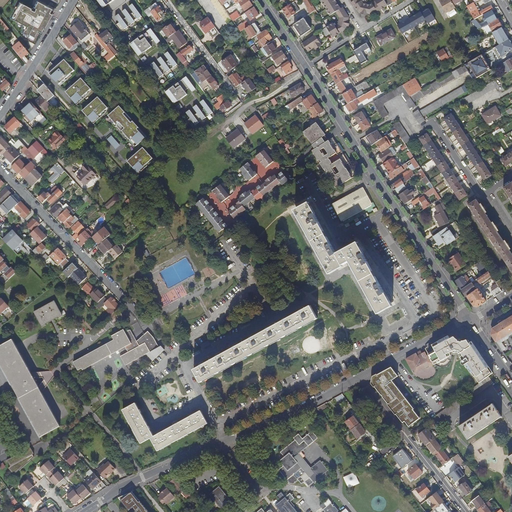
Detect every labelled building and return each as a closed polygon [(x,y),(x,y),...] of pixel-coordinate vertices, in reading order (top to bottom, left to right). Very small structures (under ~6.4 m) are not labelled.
[(96,0),(103,8),(107,5),(102,0),(106,0),(110,4),(114,0),(96,0)] [(231,20),(217,0),(210,0),(226,24),(231,20)] [(244,10),(252,5),(248,0),(241,0),(238,2),(244,10)] [(340,9),(334,0),(321,0),(331,15),(336,12),(340,18),(338,25),(335,27),(333,24),(327,28),(331,34),(333,37),(346,29),(347,26),(349,26),(350,21),(348,21),(348,17),(342,8),(340,9)] [(387,5),(384,0),(374,0),(376,1),(370,5),(362,3),(360,0),(354,0),(351,2),(353,6),(355,5),(358,11),(361,12),(367,13),(370,14),(376,10),(377,12),(387,5)] [(454,5),(450,0),(441,0),(439,1),(446,13),(455,8),(454,5)] [(34,9),(18,2),(11,19),(26,25),(22,35),(38,41),(50,13),(50,12),(52,7),(38,1),(34,9)] [(158,21),(165,16),(155,3),(144,11),(147,16),(151,13),(158,21)] [(298,11),(293,3),(289,6),(289,7),(287,8),(284,10),(286,13),(288,16),(289,18),(298,11)] [(470,4),(467,6),(474,20),(475,19),(484,14),(491,10),(493,9),(491,6),(479,12),(477,8),(474,3),(470,4)] [(121,32),(142,17),(132,4),(129,7),(133,13),(130,15),(126,9),(122,12),(126,18),(123,20),(119,15),(115,17),(119,23),(116,26),(121,32)] [(250,21),(259,15),(254,7),(245,13),(250,21)] [(398,24),(403,34),(428,22),(429,23),(436,19),(430,7),(398,24)] [(491,10),(484,14),(485,17),(484,19),(485,21),(487,20),(488,22),(485,24),(486,25),(488,24),(489,24),(497,20),(491,10)] [(233,21),(238,17),(235,13),(230,17),(233,21)] [(202,29),(205,33),(207,32),(212,38),(219,33),(218,31),(215,27),(208,18),(200,24),(202,27),(203,28),(202,29)] [(302,37),(311,30),(309,27),(310,27),(306,21),(306,22),(304,18),(294,25),(296,28),(299,34),(300,34),(302,37)] [(482,27),(485,26),(479,18),(475,20),(482,27)] [(475,20),(475,19),(474,20),(471,21),(478,28),(480,27),(481,28),(482,27),(475,20)] [(489,24),(488,24),(492,32),(502,26),(500,22),(499,23),(497,19),(497,20),(489,24)] [(240,32),(249,26),(246,22),(237,28),(240,32)] [(81,41),(88,35),(89,35),(85,30),(86,30),(84,27),(83,28),(79,23),(71,29),(79,39),(76,41),(78,43),(79,45),(82,48),(84,51),(87,48),(83,43),(81,41)] [(260,32),(254,23),(245,29),(251,39),(260,32)] [(168,38),(176,32),(170,24),(162,30),(168,38)] [(331,34),(327,28),(326,27),(322,30),(326,36),(331,34)] [(159,40),(150,28),(129,43),(137,55),(141,52),(137,46),(139,44),(144,50),(151,46),(148,42),(152,39),(155,43),(159,40)] [(502,28),(492,33),(499,44),(508,39),(502,28)] [(376,37),(381,46),(396,38),(391,29),(376,37)] [(97,34),(95,35),(109,53),(105,57),(108,61),(117,53),(109,44),(115,39),(107,30),(99,37),(97,34)] [(263,47),(268,44),(267,41),(271,38),(266,30),(256,36),(263,47)] [(180,49),(187,43),(178,31),(176,32),(168,38),(165,40),(167,43),(173,39),(180,49)] [(70,49),(78,43),(76,41),(71,35),(66,39),(64,37),(62,40),(70,49)] [(321,44),(315,35),(303,43),(308,51),(315,47),(315,48),(321,44)] [(511,45),(509,39),(495,47),(501,56),(511,49),(511,45)] [(27,51),(19,41),(12,47),(26,64),(28,60),(24,55),(27,51)] [(266,56),(276,50),(271,42),(268,44),(263,47),(262,48),(261,49),(266,56)] [(71,51),(79,45),(78,43),(70,49),(71,51)] [(186,61),(189,59),(187,56),(185,57),(185,56),(193,50),(189,45),(176,55),(187,70),(190,67),(186,61)] [(444,49),(437,53),(442,62),(449,58),(449,56),(444,49)] [(277,65),(286,59),(281,50),(271,57),(277,65)] [(150,72),(155,79),(176,63),(167,51),(163,53),(168,59),(164,62),(160,56),(156,58),(161,64),(157,67),(153,61),(149,64),(154,69),(150,72)] [(88,67),(86,67),(83,64),(85,62),(84,61),(78,54),(77,53),(75,54),(74,53),(71,55),(80,67),(89,76),(94,72),(92,70),(97,65),(94,62),(88,67)] [(237,65),(231,56),(221,62),(228,72),(237,65)] [(330,73),(332,73),(345,66),(341,58),(327,66),(329,69),(329,71),(330,73)] [(64,60),(48,74),(58,85),(74,71),(64,60)] [(286,74),(292,70),(290,66),(291,66),(288,61),(281,66),(286,74)] [(511,71),(505,61),(503,63),(505,67),(508,70),(509,72),(511,71)] [(50,62),(45,70),(47,72),(54,66),(50,62)] [(456,69),(410,96),(414,102),(467,71),(464,65),(456,69)] [(473,80),(474,80),(492,69),(490,65),(483,70),(481,66),(469,73),(473,80)] [(199,86),(212,76),(204,66),(191,75),(199,86)] [(340,69),(331,74),(334,79),(337,84),(345,79),(348,77),(347,74),(343,76),(342,73),(348,70),(346,66),(340,69)] [(89,76),(80,67),(79,67),(88,77),(89,76)] [(236,87),(241,83),(243,82),(236,73),(233,75),(233,74),(228,77),(236,87)] [(193,87),(184,74),(163,90),(172,101),(175,98),(171,93),(174,91),(178,97),(185,92),(182,88),(186,85),(190,89),(193,87)] [(214,89),(219,86),(212,76),(199,86),(203,91),(205,89),(210,85),(211,86),(210,87),(212,89),(213,89),(214,89)] [(0,89),(1,91),(9,84),(4,78),(0,81),(0,89)] [(81,78),(65,92),(75,104),(91,89),(81,78)] [(249,94),(256,88),(248,78),(243,82),(241,83),(249,94)] [(421,89),(415,78),(403,85),(410,95),(421,89)] [(345,79),(337,84),(343,94),(351,89),(345,79)] [(364,81),(355,86),(357,90),(366,84),(364,81)] [(496,88),(492,82),(471,94),(463,98),(467,104),(496,88)] [(292,98),(304,91),(300,83),(288,90),(292,98)] [(47,102),(54,96),(47,88),(44,85),(37,91),(42,96),(47,102)] [(402,85),(372,102),(383,118),(388,115),(383,106),(384,103),(398,95),(402,96),(410,110),(416,106),(402,85)] [(465,85),(419,111),(423,117),(468,91),(465,85)] [(343,94),(348,103),(357,99),(351,89),(343,94)] [(357,99),(348,103),(346,105),(350,112),(357,107),(356,105),(357,104),(356,103),(358,102),(366,97),(368,99),(376,94),(373,89),(357,99)] [(211,102),(214,99),(217,97),(214,93),(210,96),(208,98),(211,102)] [(222,113),(231,106),(228,102),(226,103),(223,98),(224,98),(223,95),(217,99),(219,102),(214,106),(217,110),(219,109),(222,113)] [(303,114),(309,109),(317,104),(311,95),(307,99),(306,98),(303,100),(301,97),(287,105),(290,110),(297,106),(303,114)] [(44,112),(51,106),(47,102),(42,96),(38,99),(39,100),(36,102),(44,112)] [(54,96),(49,101),(53,107),(59,102),(54,96)] [(98,97),(82,111),(92,122),(108,108),(98,97)] [(184,119),(189,125),(210,110),(201,97),(198,100),(202,106),(198,108),(194,103),(191,105),(195,111),(192,113),(187,108),(184,110),(188,116),(184,119)] [(40,113),(31,103),(21,112),(30,122),(35,118),(40,113)] [(315,117),(323,111),(317,103),(317,104),(309,109),(313,114),(314,117),(315,117)] [(119,106),(108,116),(135,146),(147,137),(119,106)] [(495,106),(482,114),(487,124),(501,116),(495,106)] [(412,113),(420,124),(425,120),(418,109),(412,113)] [(362,112),(354,116),(359,123),(366,119),(366,118),(362,112)] [(40,113),(35,118),(39,123),(45,118),(40,113)] [(491,175),(451,114),(444,118),(484,180),(491,175)] [(252,134),(263,125),(256,116),(244,124),(252,134)] [(17,129),(19,126),(21,128),(23,126),(15,118),(5,127),(8,130),(11,133),(16,128),(17,129)] [(371,126),(366,119),(359,123),(363,130),(371,126)] [(398,121),(393,125),(396,129),(402,139),(405,144),(411,140),(398,121)] [(312,145),(325,135),(316,122),(316,123),(311,126),(303,132),(312,145)] [(402,139),(396,129),(392,132),(394,137),(396,135),(399,140),(402,139)] [(233,148),(245,140),(237,130),(226,139),(233,148)] [(370,143),(371,146),(375,143),(382,138),(377,130),(367,136),(370,140),(368,141),(370,143)] [(52,151),(64,140),(57,131),(53,135),(54,136),(48,142),(51,145),(49,148),(52,151)] [(282,147),(285,145),(276,132),(273,134),(280,144),(282,147)] [(467,195),(427,134),(420,139),(460,200),(467,195)] [(335,188),(356,175),(333,137),(328,140),(325,135),(312,145),(315,149),(312,151),(335,188)] [(111,136),(107,139),(112,145),(116,141),(111,136)] [(0,154),(2,156),(3,155),(10,148),(15,143),(12,139),(7,144),(1,137),(0,138),(0,154)] [(382,138),(375,143),(378,147),(376,148),(377,150),(379,148),(381,152),(390,147),(384,138),(382,138)] [(40,153),(37,151),(41,147),(36,141),(28,150),(35,158),(40,153)] [(46,157),(49,155),(44,149),(41,147),(37,151),(40,153),(42,155),(43,154),(46,157)] [(12,163),(18,157),(10,148),(3,155),(12,163)] [(143,148),(127,162),(137,173),(153,159),(143,148)] [(31,162),(35,158),(28,150),(26,149),(22,153),(31,162)] [(380,160),(383,164),(384,163),(384,162),(393,156),(388,149),(379,155),(380,157),(381,159),(380,160)] [(265,154),(264,151),(255,158),(257,160),(259,160),(261,163),(260,163),(262,166),(263,165),(265,168),(274,162),(272,159),(270,159),(268,157),(269,156),(267,154),(265,154)] [(511,151),(501,159),(505,166),(511,161),(511,151)] [(384,163),(383,164),(390,174),(391,173),(400,167),(393,157),(384,163)] [(419,166),(414,158),(410,160),(412,163),(415,169),(419,166)] [(18,174),(26,167),(19,160),(11,167),(18,174)] [(52,183),(58,177),(58,176),(61,173),(61,174),(64,171),(61,168),(60,170),(59,169),(60,167),(56,163),(51,169),(53,170),(55,173),(49,179),(52,183)] [(400,167),(391,173),(390,174),(388,175),(391,179),(404,170),(403,169),(408,165),(406,163),(402,165),(400,167)] [(28,175),(34,169),(35,168),(31,164),(24,170),(28,175)] [(250,166),(248,164),(239,170),(242,173),(241,175),(245,179),(246,179),(248,182),(257,175),(255,172),(253,173),(249,167),(250,166)] [(84,185),(95,175),(85,165),(81,169),(84,171),(77,177),(84,185)] [(421,168),(419,166),(415,169),(412,171),(411,172),(404,177),(407,181),(411,178),(410,177),(414,174),(413,173),(421,168)] [(42,177),(44,176),(36,167),(35,168),(34,169),(42,177)] [(28,175),(24,179),(28,182),(29,181),(33,186),(42,177),(34,169),(28,175)] [(399,177),(400,179),(404,177),(411,172),(409,170),(399,177)] [(422,179),(426,176),(422,170),(415,175),(419,181),(422,179)] [(282,185),(288,180),(286,178),(285,178),(281,173),(278,175),(279,176),(276,178),(275,177),(274,176),(271,178),(270,177),(265,181),(265,183),(260,187),(259,186),(256,188),(257,189),(254,192),(253,191),(250,193),(249,191),(246,194),(245,192),(239,197),(240,198),(237,200),(238,202),(236,204),(237,205),(234,208),(233,207),(230,209),(231,210),(228,212),(234,221),(237,219),(237,217),(240,215),(240,216),(243,214),(242,213),(245,211),(244,209),(246,207),(246,206),(252,201),(253,201),(256,199),(257,201),(260,199),(261,200),(264,198),(263,196),(265,194),(267,195),(272,191),(271,189),(277,185),(278,186),(281,184),(282,185)] [(400,179),(390,186),(393,190),(395,189),(398,193),(406,187),(400,179)] [(511,181),(503,188),(511,201),(511,181)] [(221,204),(229,197),(227,194),(228,193),(224,188),(222,189),(220,186),(212,192),(214,195),(215,194),(220,200),(219,201),(221,204)] [(440,198),(433,187),(423,194),(425,196),(433,191),(438,199),(440,198)] [(11,194),(6,188),(0,193),(0,195),(2,198),(0,199),(0,200),(2,203),(11,194)] [(52,204),(62,193),(58,189),(56,191),(51,195),(47,199),(52,204)] [(341,219),(370,203),(362,189),(333,205),(341,219)] [(407,189),(399,195),(405,204),(413,198),(411,195),(414,192),(412,190),(409,192),(407,189)] [(43,203),(47,199),(51,195),(49,193),(49,192),(46,195),(44,193),(38,198),(43,203)] [(422,194),(412,202),(414,204),(420,200),(423,205),(424,205),(425,208),(429,205),(422,194)] [(10,212),(14,208),(18,204),(11,196),(2,204),(10,212)] [(107,203),(111,207),(117,201),(114,198),(107,203)] [(219,233),(227,226),(225,224),(224,225),(222,222),(223,221),(221,218),(219,219),(217,216),(218,215),(216,212),(215,213),(213,210),(214,210),(211,207),(210,207),(208,205),(209,204),(207,201),(206,202),(203,199),(195,205),(197,208),(198,208),(200,210),(199,211),(201,213),(203,213),(205,216),(204,217),(206,219),(208,219),(210,222),(209,223),(210,225),(212,225),(214,228),(213,228),(215,231),(217,230),(219,233)] [(476,199),(468,205),(511,272),(511,254),(507,247),(508,246),(506,243),(505,244),(495,228),(496,228),(494,225),(493,226),(483,210),(484,209),(482,207),(481,207),(476,199)] [(24,218),(30,212),(20,202),(18,204),(14,208),(24,218)] [(58,217),(66,210),(59,203),(50,211),(57,218),(58,217)] [(135,214),(138,211),(132,203),(129,206),(135,214)] [(328,273),(348,262),(377,314),(391,306),(384,294),(383,294),(361,254),(362,254),(356,243),(335,254),(313,214),(314,214),(307,203),(293,210),(328,273)] [(435,207),(439,214),(434,216),(438,222),(439,222),(442,226),(449,222),(447,218),(446,218),(442,210),(445,208),(442,203),(435,207)] [(8,214),(10,212),(2,204),(1,206),(8,214)] [(64,223),(71,216),(69,214),(72,211),(72,210),(73,210),(69,206),(66,210),(58,217),(61,221),(64,223)] [(64,223),(69,229),(76,222),(78,220),(75,216),(73,218),(71,216),(64,223)] [(38,228),(40,225),(34,220),(27,226),(33,232),(38,228)] [(72,237),(75,240),(78,237),(80,235),(79,234),(85,228),(79,222),(72,228),(77,233),(72,237)] [(433,236),(436,241),(439,245),(444,241),(447,245),(456,239),(450,230),(449,230),(447,227),(439,232),(433,236)] [(47,237),(38,228),(33,232),(30,234),(40,244),(47,237)] [(100,244),(106,238),(110,235),(103,228),(93,237),(100,244)] [(87,229),(85,231),(78,238),(81,241),(78,244),(81,247),(94,235),(91,232),(90,233),(87,229)] [(7,236),(3,239),(13,250),(20,244),(23,241),(16,233),(13,230),(9,234),(7,236)] [(109,252),(114,247),(106,238),(100,244),(97,246),(105,255),(109,252)] [(37,256),(45,248),(42,245),(43,244),(42,243),(37,248),(36,248),(33,251),(37,256)] [(115,259),(123,253),(116,245),(114,247),(109,252),(115,259)] [(61,252),(58,249),(49,257),(58,266),(60,264),(63,267),(69,262),(66,259),(67,258),(64,256),(61,252)] [(453,267),(456,271),(466,265),(458,253),(448,259),(451,264),(452,264),(454,266),(453,267)] [(0,273),(2,272),(4,270),(6,272),(4,274),(0,277),(0,279),(4,284),(17,273),(12,267),(10,268),(6,264),(7,263),(6,261),(5,262),(3,261),(4,259),(0,254),(0,273)] [(488,271),(481,260),(476,264),(483,275),(488,271)] [(71,269),(70,267),(59,277),(62,280),(65,278),(63,275),(66,277),(71,272),(70,270),(71,269)] [(79,285),(87,278),(78,269),(71,276),(79,285)] [(492,278),(488,271),(483,275),(472,282),(474,284),(477,281),(479,284),(481,283),(482,285),(492,278)] [(462,276),(455,281),(460,289),(468,284),(466,282),(468,281),(467,279),(465,280),(463,278),(462,276)] [(90,295),(95,290),(88,283),(83,288),(84,290),(86,292),(89,295),(90,295)] [(468,285),(461,290),(466,297),(467,296),(474,306),(477,307),(486,301),(477,289),(476,289),(471,283),(470,283),(468,285)] [(491,292),(494,296),(501,291),(499,287),(496,283),(492,286),(494,290),(491,292)] [(98,303),(104,297),(105,297),(97,288),(95,290),(90,295),(98,303)] [(114,302),(115,301),(113,299),(112,300),(111,298),(108,301),(104,297),(98,303),(97,303),(95,306),(99,310),(104,304),(106,303),(111,309),(110,310),(108,312),(111,316),(120,308),(114,302)] [(9,307),(1,298),(0,299),(0,313),(1,313),(1,314),(9,307)] [(55,301),(34,312),(42,327),(46,325),(46,324),(45,323),(58,316),(59,317),(59,318),(63,316),(55,301)] [(202,382),(318,318),(315,314),(319,312),(315,304),(311,306),(304,309),(303,307),(300,309),(301,311),(287,318),(286,316),(283,318),(284,320),(271,328),(270,326),(266,328),(267,329),(254,337),(253,335),(250,337),(251,339),(238,346),(237,344),(233,346),(234,348),(221,355),(220,353),(217,355),(218,357),(205,364),(204,362),(200,364),(202,366),(195,369),(202,382)] [(58,316),(45,323),(46,324),(59,317),(58,316)] [(511,316),(493,329),(492,335),(497,343),(498,344),(501,342),(508,338),(506,335),(511,331),(511,316)] [(134,340),(130,332),(126,334),(124,330),(112,336),(114,340),(73,362),(78,371),(82,369),(83,370),(125,347),(128,352),(120,357),(125,366),(147,354),(153,360),(158,356),(165,349),(161,346),(159,347),(154,338),(148,332),(145,335),(137,342),(136,340),(135,340),(134,340)] [(493,373),(472,341),(470,343),(468,341),(467,341),(466,340),(466,341),(464,341),(462,341),(462,342),(457,341),(458,340),(457,340),(456,339),(455,339),(455,338),(454,337),(453,338),(452,337),(449,338),(448,336),(432,345),(435,351),(428,354),(429,356),(427,357),(424,353),(422,354),(420,351),(406,359),(414,374),(433,364),(434,365),(451,356),(449,353),(455,350),(460,351),(463,356),(465,359),(463,361),(465,365),(466,364),(472,373),(479,383),(488,377),(493,373)] [(13,339),(0,346),(0,362),(41,437),(60,427),(13,339)] [(413,410),(414,409),(391,380),(398,376),(391,367),(373,377),(371,383),(402,423),(404,421),(408,427),(419,418),(413,410)] [(491,384),(493,383),(488,377),(479,383),(466,393),(471,400),(491,384)] [(441,421),(463,405),(459,399),(440,413),(437,415),(441,421)] [(209,423),(202,410),(195,414),(194,412),(191,414),(192,416),(179,423),(178,421),(174,423),(175,425),(162,432),(161,430),(158,432),(159,434),(155,436),(151,430),(153,429),(151,425),(149,426),(142,413),(144,412),(142,409),(140,410),(136,403),(123,410),(142,443),(152,438),(159,451),(209,423)] [(494,421),(501,417),(498,413),(500,412),(498,410),(497,411),(493,404),(486,409),(485,407),(481,409),(482,411),(470,419),(469,417),(464,420),(466,422),(464,423),(459,427),(468,439),(494,421)] [(358,423),(353,417),(345,423),(350,429),(358,423)] [(366,433),(360,425),(352,431),(357,439),(366,433)] [(419,434),(423,440),(422,441),(426,445),(433,439),(425,429),(419,434)] [(302,439),(299,434),(294,438),(295,440),(281,452),(284,457),(280,461),(281,461),(280,462),(284,466),(279,470),(287,480),(290,483),(295,486),(299,482),(301,485),(305,482),(309,487),(328,470),(320,460),(311,468),(299,454),(314,441),(308,434),(302,439)] [(441,449),(433,439),(426,445),(433,455),(434,455),(441,449)] [(31,448),(6,459),(9,465),(8,469),(14,475),(34,457),(33,455),(35,454),(31,448)] [(403,468),(412,461),(403,449),(394,456),(403,468)] [(442,465),(449,460),(441,449),(434,455),(442,465)] [(63,457),(71,465),(79,458),(71,450),(63,457)] [(453,458),(460,467),(460,466),(464,463),(457,454),(455,456),(453,458)] [(43,471),(47,475),(55,468),(49,461),(40,469),(42,472),(43,471)] [(97,471),(105,478),(112,471),(113,472),(116,469),(109,462),(106,465),(105,464),(97,471)] [(468,479),(473,475),(464,463),(460,466),(463,470),(464,469),(469,475),(466,477),(468,479)] [(418,468),(415,465),(407,471),(414,480),(422,473),(419,470),(418,468)] [(55,468),(47,475),(50,479),(50,480),(52,483),(53,482),(57,485),(65,479),(65,478),(58,471),(58,472),(55,468)] [(101,481),(94,473),(90,477),(86,481),(93,489),(101,481)] [(343,478),(348,488),(359,483),(354,473),(343,478)] [(191,495),(175,476),(168,482),(179,495),(182,492),(187,498),(191,495)] [(20,487),(26,494),(34,487),(30,483),(31,482),(29,479),(20,487)] [(466,496),(470,493),(476,489),(475,487),(471,490),(465,482),(460,485),(459,486),(466,496)] [(429,492),(424,484),(416,490),(422,498),(429,492)] [(80,494),(84,499),(91,493),(84,485),(80,488),(79,487),(76,490),(80,494)] [(223,491),(219,486),(209,494),(221,509),(231,501),(227,496),(222,500),(221,498),(223,497),(221,495),(220,497),(218,495),(223,491)] [(15,499),(9,490),(8,489),(4,491),(8,497),(8,498),(11,503),(15,499)] [(67,496),(75,504),(81,498),(79,495),(75,491),(74,489),(70,492),(71,493),(67,496)] [(175,498),(167,489),(164,491),(161,493),(158,496),(160,497),(164,502),(166,504),(171,500),(172,501),(175,498)] [(149,511),(132,490),(121,499),(130,510),(133,507),(137,511),(149,511)] [(28,499),(34,506),(41,500),(42,499),(39,495),(40,494),(37,491),(28,499)] [(222,500),(227,496),(223,491),(218,495),(220,497),(221,495),(223,497),(221,498),(222,500)] [(290,501),(291,501),(294,498),(290,493),(287,496),(286,498),(281,492),(276,496),(281,502),(280,503),(279,502),(275,505),(281,511),(297,511),(293,507),(289,501),(290,501)] [(442,503),(443,503),(440,499),(441,499),(436,492),(426,500),(433,510),(435,509),(442,503)] [(478,509),(484,504),(478,497),(472,501),(478,509)] [(348,511),(346,508),(341,511),(338,511),(334,506),(331,503),(332,502),(328,498),(323,502),(320,505),(325,511),(348,511)] [(489,511),(487,509),(491,506),(488,502),(485,504),(484,504),(478,509),(480,511),(489,511)] [(437,511),(448,511),(449,511),(442,503),(435,509),(437,511)]
